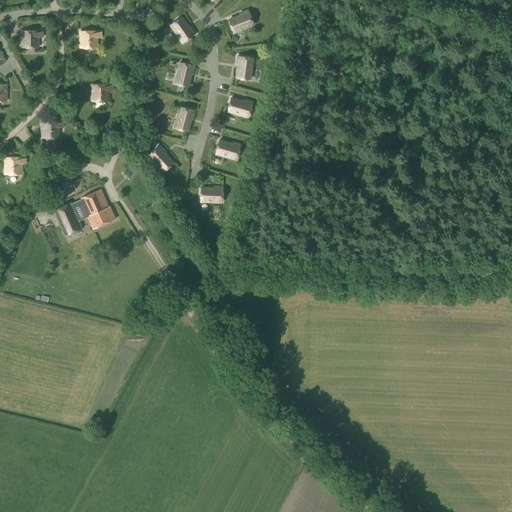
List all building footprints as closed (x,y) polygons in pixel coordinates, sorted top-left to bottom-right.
[(233,33),(254,25),(248,11),(239,14),(240,16),(228,20),(233,33)] [(188,28),(181,17),(170,25),(182,43),(195,34),(189,27),(188,28)] [(21,48),(38,47),(38,31),(21,31),(21,48)] [(80,49),(97,48),(96,32),(80,32),(80,49)] [(249,80),(252,58),(237,56),(236,65),(237,66),(236,78),(249,80)] [(192,75),(194,66),(180,62),(174,83),(188,87),(191,74),(192,75)] [(108,101),(108,85),(91,85),(91,101),(108,101)] [(243,102),(231,98),(227,111),(248,117),(252,103),(243,100),(243,102)] [(192,120),(194,111),(180,107),(174,128),(187,131),(190,119),(192,120)] [(42,138),(58,138),(58,122),(42,122),(42,138)] [(231,145),(219,142),(215,155),(236,160),(240,146),(231,143),(231,145)] [(162,172),(173,163),(164,153),(166,152),(159,145),(148,155),(162,172)] [(21,175),(21,158),(5,158),(5,175),(21,175)] [(129,180),(144,167),(144,166),(137,158),(121,171),(129,180)] [(66,188),(76,183),(71,172),(61,176),(66,188)] [(222,203),(222,187),(213,187),(213,189),(200,188),(200,202),(222,203)] [(92,229),(115,219),(109,207),(108,207),(100,190),(80,199),(81,200),(70,204),(70,203),(53,211),(65,236),(81,229),(78,221),(87,217),(92,229)] [(9,250),(5,257),(12,260),(16,252),(9,249),(9,250)]
